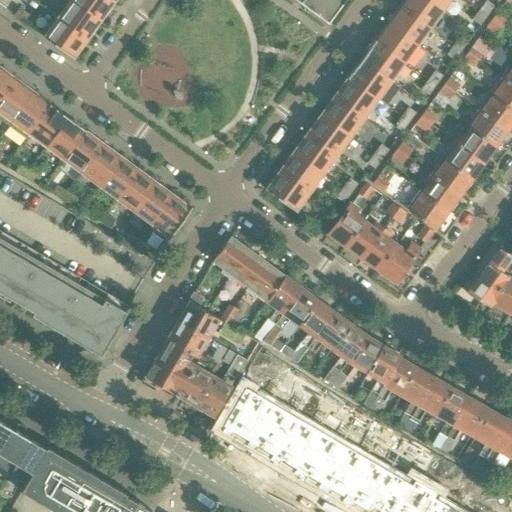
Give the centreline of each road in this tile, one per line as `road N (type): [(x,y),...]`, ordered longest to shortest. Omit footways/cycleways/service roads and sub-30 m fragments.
road 1 (residential): [(92,409),(227,195)]
road 2 (residential): [(227,195),(363,0)]
road 3 (residential): [(405,320),(227,195)]
road 4 (residential): [(511,176),(405,320)]
road 5 (residential): [(227,195),(87,92)]
road 6 (tertiary): [(201,473),(92,409)]
road 7 (residential): [(511,381),(405,320)]
